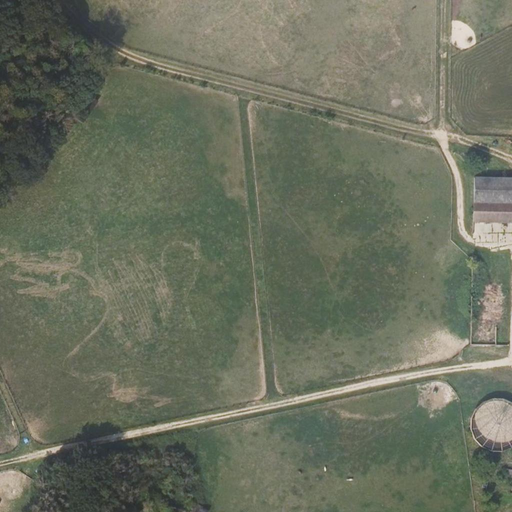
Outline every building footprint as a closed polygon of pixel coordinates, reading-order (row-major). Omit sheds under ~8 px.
[(87,94),(78,111),(88,116),(96,99),(87,94)] [(511,175),(470,174),(470,191),(511,182),(511,175)] [(469,213),(511,212),(511,182),(470,191),(469,213)] [(474,450),(511,449),(511,399),(473,400),(474,450)] [(189,511),(207,511),(209,511),(196,503),(189,511)]
